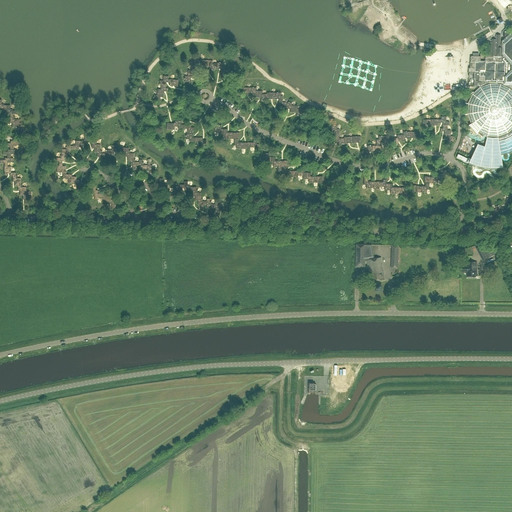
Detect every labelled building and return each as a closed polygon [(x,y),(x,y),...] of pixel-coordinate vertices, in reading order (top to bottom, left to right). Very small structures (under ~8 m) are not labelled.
[(511,31),(508,35),(502,40),(502,44),(500,44),(500,35),(498,35),(496,35),(496,40),(492,39),(492,48),(491,56),(485,55),(485,63),(480,63),(481,57),(472,56),(471,56),(471,57),(470,57),(470,58),(470,63),(470,68),(468,68),(468,72),(479,73),(479,77),(479,76),(478,82),(484,82),(485,86),(480,88),(473,95),(468,104),(467,114),(471,124),(478,132),(488,136),(485,147),(478,145),(478,144),(474,152),(470,151),(468,155),(472,157),(468,165),(484,171),(503,170),(501,157),(510,155),(511,153),(511,31)] [(199,57),(193,57),(193,62),(190,62),(190,66),(191,66),(191,70),(188,70),(188,76),(185,76),(185,79),(184,79),(184,80),(185,80),(184,82),(189,82),(189,84),(191,85),(191,80),(191,78),(194,78),(195,72),(196,72),(199,72),(199,69),(196,69),(197,63),(198,63),(198,64),(200,64),(200,66),(205,66),(205,67),(211,67),(211,69),(210,69),(210,71),(214,71),(214,69),(217,69),(219,70),(219,69),(221,69),(220,72),(219,72),(219,79),(222,79),(225,79),(227,79),(228,73),(224,73),(225,66),(223,66),(223,63),(220,63),(219,63),(217,63),(217,64),(212,64),(212,61),(198,60),(199,57)] [(168,76),(163,76),(163,81),(160,81),(160,85),(161,85),(161,90),(158,89),(157,95),(154,95),(154,98),(153,99),(154,99),(154,101),(160,101),(161,99),(160,99),(160,97),(164,98),(164,92),(166,92),(168,93),(168,88),(166,88),(166,83),(168,83),(168,84),(170,84),(170,86),(175,86),(175,87),(178,87),(179,80),(168,80),(168,76)] [(254,88),(252,88),(242,88),(242,95),(245,95),(245,94),(248,94),(248,95),(253,95),(253,94),(254,94),(254,98),(261,98),(261,100),(260,100),(260,102),(264,102),(264,100),(270,100),(270,99),(275,99),(275,100),(277,100),(277,99),(279,99),(279,103),(278,103),(278,109),(281,109),(284,109),(288,109),(290,109),(290,113),(297,113),(297,114),(296,114),(296,116),(300,116),(300,114),(303,114),(303,109),(298,109),(298,106),(292,106),(292,103),(289,103),(289,102),(288,102),(288,103),(283,103),(283,96),(281,96),(281,93),(278,93),(277,93),(267,93),(267,94),(262,94),(262,91),(256,91),(256,88),(254,88)] [(2,100),(0,100),(0,108),(2,109),(2,112),(6,112),(6,114),(10,114),(9,123),(12,123),(11,128),(15,128),(14,132),(17,132),(16,136),(20,136),(20,132),(23,132),(23,129),(19,128),(19,126),(18,126),(18,120),(14,120),(14,117),(13,117),(13,114),(15,115),(15,111),(12,111),(12,110),(10,110),(10,106),(4,105),(4,104),(1,104),(2,100)] [(446,117),(441,117),(441,120),(431,120),(422,120),(422,126),(425,127),(425,126),(428,126),(428,127),(431,127),(431,126),(433,126),(439,126),(439,124),(441,124),(441,123),(442,123),(442,129),(440,129),(440,133),(442,133),(442,132),(444,132),(444,138),(448,139),(447,140),(447,142),(453,143),(453,141),(454,141),(454,139),(453,139),(454,137),(450,137),(451,131),(447,131),(448,126),(449,126),(449,122),(446,122),(446,117)] [(182,121),(175,121),(175,123),(172,123),(172,124),(169,124),(169,123),(167,123),(167,130),(175,130),(175,127),(178,127),(178,129),(188,129),(187,134),(186,134),(186,136),(186,137),(186,140),(189,140),(189,142),(199,142),(199,147),(204,147),(204,144),(206,144),(206,141),(204,141),(202,141),(202,138),(192,138),(192,136),(193,136),(193,134),(193,131),(195,131),(195,128),(193,128),(191,128),(191,125),(181,125),(181,123),(182,123),(182,121)] [(221,125),(218,125),(217,128),(214,128),(214,133),(219,133),(219,136),(225,136),(225,139),(228,139),(228,140),(229,140),(229,139),(234,139),(233,146),(236,146),(235,149),(238,149),(239,149),(249,149),(249,148),(254,148),(254,151),(258,151),(258,144),(255,144),(255,143),(256,143),(256,141),(252,140),(252,143),(247,143),(241,143),(241,142),(239,142),(239,143),(238,143),(238,140),(239,140),(239,133),(236,133),(233,133),(229,133),(227,133),(227,129),(220,129),(220,128),(221,128),(221,125)] [(334,126),(333,126),(331,126),(331,133),(333,133),(333,132),(335,132),(335,142),(338,142),(338,144),(337,144),(337,146),(341,146),(341,144),(347,144),(347,143),(350,143),(350,144),(352,144),(355,144),(355,143),(360,143),(361,137),(352,137),(344,137),(344,139),(339,139),(339,129),(337,129),(337,126),(334,126)] [(407,132),(406,132),(403,132),(403,135),(397,135),(397,138),(392,138),(392,137),(382,136),(381,136),(378,136),(378,139),(376,139),(376,146),(371,146),(371,145),(370,145),(370,146),(367,145),(367,149),(366,149),(366,156),(369,156),(369,152),(371,152),(375,153),(375,152),(378,152),(378,153),(381,153),(381,146),(380,146),(380,142),(382,142),(382,143),(384,143),(384,142),(389,143),(395,144),(395,146),(399,146),(399,144),(398,144),(398,142),(405,142),(405,138),(407,138),(407,139),(411,139),(411,138),(414,138),(414,139),(417,139),(417,132),(407,132)] [(88,136),(85,136),(84,140),(82,140),(82,141),(76,141),(76,145),(73,145),(73,146),(70,146),(70,144),(67,144),(67,147),(66,147),(66,149),(62,149),(61,156),(60,156),(60,158),(56,158),(56,161),(59,162),(59,166),(57,166),(57,172),(63,173),(63,178),(66,178),(66,179),(68,179),(68,183),(74,183),(74,184),(77,184),(76,188),(80,188),(80,185),(85,185),(85,182),(80,182),(80,180),(76,180),(76,177),(72,177),(72,174),(66,174),(66,171),(64,171),(64,170),(66,170),(66,166),(62,166),(62,162),(65,162),(65,157),(68,157),(68,153),(70,153),(70,150),(79,150),(79,148),(84,148),(84,145),(88,145),(88,143),(92,143),(92,148),(94,148),(94,153),(97,153),(97,157),(99,157),(99,162),(103,162),(103,157),(114,158),(114,154),(112,154),(112,152),(115,152),(115,149),(117,149),(117,151),(125,151),(125,157),(127,157),(127,162),(130,162),(130,166),(132,166),(132,170),(136,171),(136,166),(139,166),(139,169),(141,169),(141,173),(144,173),(144,169),(147,169),(147,172),(149,172),(149,176),(153,176),(153,172),(156,172),(156,168),(152,168),(152,166),(151,166),(151,163),(147,163),(147,165),(144,165),(144,163),(142,163),(142,160),(139,160),(139,163),(135,162),(135,160),(134,160),(134,154),(130,154),(130,151),(129,151),(129,148),(123,148),(123,147),(120,147),(120,143),(117,143),(117,146),(112,146),(112,149),(112,151),(106,150),(106,154),(102,154),(102,151),(101,151),(101,145),(97,145),(97,142),(96,142),(96,139),(88,139),(88,136)] [(19,142),(10,141),(10,144),(6,144),(6,147),(10,147),(10,150),(7,150),(7,152),(3,152),(3,155),(7,155),(7,158),(4,158),(4,160),(0,160),(0,163),(4,164),(4,175),(8,175),(8,174),(9,174),(9,176),(12,176),(12,182),(14,182),(14,186),(17,187),(17,191),(19,191),(19,195),(22,195),(22,200),(24,200),(24,204),(28,204),(28,200),(31,200),(31,196),(27,196),(27,194),(26,194),(26,187),(22,187),(22,185),(21,185),(21,179),(17,178),(17,176),(16,176),(16,173),(11,173),(11,167),(8,167),(8,163),(10,163),(10,162),(13,162),(13,158),(11,158),(11,155),(13,155),(13,153),(16,153),(16,150),(14,150),(14,146),(16,146),(16,145),(19,145),(19,142)] [(462,145),(460,148),(468,153),(470,150),(462,145)] [(269,153),(266,153),(266,156),(263,156),(262,161),(267,161),(267,164),(273,164),(273,167),(276,167),(276,168),(277,168),(277,167),(282,168),(282,174),(284,174),(284,177),(287,177),(287,178),(288,178),(288,177),(298,178),(298,176),(303,176),(303,179),(308,180),(308,183),(311,183),(312,183),(322,183),(322,176),(319,176),(319,177),(317,177),(317,176),(312,176),(312,177),(310,177),(311,173),(304,173),(304,171),(304,169),(301,169),(301,171),(295,171),(295,172),(290,171),(288,171),(286,171),(286,168),(287,168),(287,161),(284,161),(284,162),(281,162),(281,161),(277,161),(275,161),(275,157),(268,157),(269,156),(269,153)] [(470,159),(460,155),(458,159),(467,164),(470,159)] [(447,170),(443,170),(443,172),(444,172),(443,174),(437,174),(437,178),(435,178),(435,177),(430,177),(430,178),(428,178),(428,177),(425,177),(424,184),(425,184),(425,187),(423,187),(424,187),(421,186),(421,187),(416,187),(416,186),(413,186),(413,193),(423,193),(423,194),(424,194),(424,193),(427,193),(427,190),(429,190),(429,184),(434,184),(435,184),(438,184),(438,181),(444,181),(444,178),(449,178),(450,173),(446,173),(447,170)] [(368,179),(364,178),(364,185),(366,185),(366,188),(369,188),(369,189),(370,189),(370,188),(380,189),(380,187),(384,187),(384,191),(390,191),(390,194),(393,194),(394,194),(404,194),(404,188),(401,188),(398,188),(398,187),(394,187),(394,188),(392,188),(392,184),(386,184),(386,182),(386,180),(383,180),(383,182),(377,182),(377,183),(372,182),(370,182),(368,182),(368,179)] [(163,179),(160,179),(160,188),(162,188),(162,192),(165,192),(165,197),(167,197),(167,201),(170,201),(170,197),(182,197),(182,193),(180,193),(180,191),(183,191),(183,188),(184,188),(184,191),(193,191),(193,196),(195,196),(195,201),(198,201),(198,205),(200,205),(200,210),(203,210),(204,205),(206,205),(206,208),(209,208),(209,213),(212,213),(212,208),(215,208),(215,211),(217,211),(217,215),(220,215),(220,211),(224,211),(224,207),(220,207),(220,205),(218,205),(218,202),(215,202),(215,205),(211,205),(211,202),(210,202),(210,199),(207,199),(207,202),(203,202),(203,199),(202,199),(202,193),(198,193),(198,190),(196,190),(196,187),(190,187),(190,186),(188,186),(188,182),(184,182),(184,185),(180,185),(180,188),(179,188),(179,190),(173,190),(173,193),(169,193),(170,191),(168,191),(168,184),(164,184),(164,182),(163,182),(163,179)] [(96,186),(93,186),(93,190),(89,190),(89,194),(93,194),(93,196),(95,196),(95,199),(98,199),(98,197),(101,198),(101,199),(103,199),(103,203),(109,203),(109,205),(112,205),(112,209),(115,209),(115,206),(120,206),(120,202),(115,202),(115,200),(111,200),(111,197),(107,196),(107,194),(98,194),(98,190),(96,190),(96,186)] [(511,194),(511,195),(511,194),(511,195),(509,195),(508,198),(506,198),(506,208),(501,208),(501,206),(499,206),(498,206),(496,206),(496,209),(493,209),(493,219),(488,219),(488,217),(480,217),(471,217),(471,223),(477,223),(479,223),(479,224),(481,224),(481,223),(485,223),(485,224),(487,224),(487,227),(494,227),(494,225),(494,222),(497,222),(497,213),(500,213),(500,216),(507,216),(507,214),(507,211),(510,211),(510,201),(511,201),(511,194)] [(371,245),(356,244),(355,267),(364,267),(364,261),(367,261),(370,276),(371,276),(372,282),(384,280),(383,274),(384,274),(380,258),(374,259),(371,245)] [(483,250),(481,246),(476,249),(483,261),(495,255),(492,249),(491,250),(489,247),(483,250)] [(476,262),(467,262),(467,276),(476,276),(476,262)]
